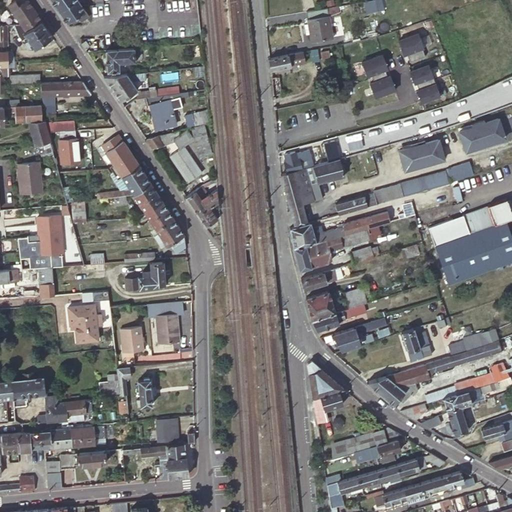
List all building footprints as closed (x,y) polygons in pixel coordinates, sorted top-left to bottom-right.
[(7,5),(20,24),(35,24),(40,20),(34,11),(30,5),(27,0),(25,0),(17,5),(14,0),(7,5)] [(88,15),(78,0),(72,0),(64,3),(56,6),(64,18),(67,22),(77,16),(80,21),(88,15)] [(377,11),(374,0),(372,0),(364,2),(367,13),(377,11)] [(340,14),(339,6),(327,8),(328,8),(328,9),(331,9),(331,13),(328,13),(329,16),(340,14)] [(332,37),(329,16),(328,13),(331,13),(331,9),(328,9),(328,8),(327,8),(306,11),(311,41),(332,37)] [(43,30),(46,28),(40,20),(35,24),(18,35),(21,39),(25,37),(27,40),(34,35),(43,30)] [(18,35),(35,24),(20,24),(15,24),(15,25),(14,26),(18,35)] [(23,42),(27,48),(33,48),(51,36),(46,28),(43,30),(34,35),(27,40),(23,42)] [(404,57),(424,49),(418,33),(398,40),(404,57)] [(333,48),(333,45),(290,54),(269,58),(270,67),(270,71),(291,66),(291,65),(330,57),(328,49),(333,48)] [(134,59),(133,48),(105,50),(106,72),(119,71),(118,62),(134,61),(134,59)] [(7,50),(0,50),(0,69),(3,70),(3,76),(7,76),(7,67),(13,67),(13,59),(12,51),(7,50)] [(362,60),(366,79),(388,73),(383,55),(362,60)] [(409,71),(423,106),(441,99),(428,64),(409,71)] [(9,78),(9,83),(40,82),(39,73),(9,74),(9,78)] [(139,79),(136,73),(103,76),(111,87),(120,101),(137,89),(132,82),(139,79)] [(375,100),(396,92),(390,75),(369,83),(375,100)] [(279,77),(271,78),(272,92),(272,95),(281,94),(279,77)] [(56,81),(40,82),(41,94),(45,111),(55,111),(54,94),(71,94),(90,94),(82,80),(71,81),(56,81)] [(168,95),(179,93),(178,86),(148,90),(149,97),(168,95)] [(136,92),(136,99),(145,97),(149,97),(148,90),(136,92)] [(169,100),(168,95),(149,97),(145,97),(147,105),(150,105),(156,129),(175,124),(172,109),(182,107),(179,97),(169,100)] [(18,101),(7,102),(7,106),(14,106),(15,111),(15,115),(15,121),(24,121),(31,120),(31,114),(42,114),(40,107),(38,100),(18,101)] [(3,106),(0,106),(0,124),(2,124),(15,124),(15,121),(15,115),(9,115),(9,121),(4,122),(3,106)] [(209,119),(208,110),(184,116),(187,128),(190,127),(209,122),(209,119)] [(457,129),(465,154),(507,141),(499,116),(457,129)] [(47,131),(44,122),(43,120),(31,120),(24,121),(24,122),(28,122),(34,145),(36,145),(49,141),(48,137),(47,131)] [(57,121),(58,130),(74,130),(73,120),(70,120),(57,121)] [(412,121),(399,125),(402,134),(414,130),(412,121)] [(210,133),(209,122),(190,127),(198,157),(211,154),(206,134),(210,133)] [(192,140),(185,128),(162,134),(145,138),(152,148),(175,142),(179,149),(182,147),(192,140)] [(373,140),(369,129),(347,135),(350,147),(373,140)] [(74,130),(58,130),(59,139),(58,139),(59,163),(77,162),(75,137),(74,137),(74,130)] [(116,169),(133,158),(117,134),(106,142),(101,145),(105,152),(113,165),(116,169)] [(398,150),(404,170),(413,167),(413,165),(434,160),(434,162),(444,159),(438,139),(426,142),(412,146),(398,150)] [(49,141),(36,145),(39,155),(48,152),(48,154),(52,153),(50,143),(49,141)] [(200,173),(182,147),(179,149),(170,155),(188,181),(200,173)] [(286,173),(302,168),(299,158),(296,159),(294,151),(283,154),(285,162),(283,162),(286,173)] [(316,165),(323,163),(321,156),(314,158),(316,165)] [(138,165),(133,158),(116,169),(121,176),(138,165)] [(339,158),(323,163),(316,165),(313,165),(318,183),(344,175),(340,161),(339,158)] [(40,192),(37,161),(16,163),(19,194),(40,192)] [(116,169),(113,165),(107,169),(110,174),(113,172),(117,178),(121,176),(116,169)] [(121,176),(128,187),(132,193),(149,182),(138,165),(121,176)] [(313,165),(302,168),(286,173),(280,174),(286,198),(291,213),(294,226),(306,222),(301,204),(322,198),(318,183),(313,165)] [(399,183),(403,196),(449,184),(445,170),(399,183)] [(149,182),(132,193),(138,203),(156,192),(149,182)] [(376,203),(403,196),(399,183),(372,190),(373,193),(376,203)] [(205,191),(201,186),(194,190),(201,200),(206,197),(205,191)] [(132,193),(128,187),(124,189),(108,191),(96,192),(96,197),(100,196),(114,195),(126,194),(132,193)] [(201,200),(194,190),(185,197),(193,210),(197,215),(207,208),(201,200)] [(214,204),(217,202),(216,190),(206,197),(201,200),(207,208),(197,215),(205,227),(217,218),(212,212),(217,208),(214,204)] [(162,202),(156,192),(138,203),(144,211),(150,207),(152,209),(162,202)] [(132,193),(126,194),(130,199),(134,206),(138,203),(132,193)] [(376,203),(373,193),(335,204),(337,214),(376,203)] [(130,199),(126,194),(114,195),(100,196),(101,203),(119,201),(126,201),(130,199)] [(74,220),(85,219),(83,199),(69,201),(71,219),(73,219),(74,220)] [(166,208),(162,202),(152,209),(150,207),(144,211),(145,213),(149,219),(166,208)] [(511,260),(511,231),(508,220),(496,224),(489,205),(465,214),(472,232),(437,244),(451,283),(499,265),(501,269),(505,268),(504,264),(511,260)] [(171,216),(166,208),(149,219),(153,226),(154,227),(164,221),(171,216)] [(310,221),(306,222),(294,226),(289,227),(291,240),(292,248),(310,243),(327,238),(348,233),(364,228),(376,225),(384,223),(389,221),(386,211),(341,223),(342,225),(322,231),(320,225),(311,227),(310,221)] [(58,213),(33,215),(37,255),(61,253),(58,213)] [(164,221),(154,227),(155,229),(158,234),(160,236),(177,225),(171,216),(164,221)] [(175,252),(185,246),(183,234),(177,225),(160,236),(158,234),(153,237),(160,247),(165,244),(165,245),(168,243),(175,252)] [(379,236),(376,225),(364,228),(367,239),(379,236)] [(72,226),(65,227),(65,236),(74,235),(74,234),(72,226)] [(310,243),(292,248),(295,258),(297,267),(298,271),(327,263),(331,259),(328,250),(367,239),(364,228),(348,233),(327,238),(310,243)] [(139,238),(139,232),(127,232),(128,238),(126,238),(126,241),(128,241),(128,239),(139,238)] [(423,253),(420,244),(406,249),(409,257),(423,253)] [(372,256),(370,249),(369,246),(349,252),(352,262),(372,256)] [(372,256),(378,254),(376,247),(370,249),(372,256)] [(123,261),(161,258),(161,251),(123,254),(123,261)] [(84,264),(102,263),(102,254),(83,255),(84,264)] [(352,263),(355,272),(368,267),(366,259),(352,263)] [(142,276),(124,277),(126,289),(152,287),(151,284),(164,283),(162,261),(149,262),(150,270),(150,272),(147,272),(147,276),(142,276)] [(104,263),(102,263),(84,264),(82,264),(70,265),(57,266),(51,266),(52,271),(59,271),(60,281),(104,278),(104,263)] [(53,294),(52,271),(51,266),(37,267),(37,272),(41,271),(42,283),(39,283),(40,296),(53,295),(53,294)] [(316,273),(300,278),(303,290),(342,277),(338,266),(316,273)] [(0,269),(0,281),(17,281),(16,269),(1,270),(0,269)] [(361,287),(366,302),(372,301),(371,299),(383,296),(378,282),(361,287)] [(362,304),(366,302),(361,287),(342,293),(344,298),(337,300),(341,310),(362,304)] [(82,301),(108,299),(107,290),(81,292),(82,301)] [(328,290),(305,297),(309,315),(311,320),(335,312),(328,290)] [(182,313),(181,302),(163,303),(146,304),(146,306),(147,316),(154,315),(156,344),(178,342),(175,313),(182,313)] [(97,339),(93,304),(67,306),(69,324),(74,323),(76,341),(97,339)] [(335,312),(311,320),(316,330),(342,322),(341,320),(345,319),(345,318),(365,312),(362,304),(341,310),(335,312)] [(371,326),(371,328),(384,324),(382,318),(373,320),(369,322),(371,326)] [(358,325),(333,333),(338,351),(359,344),(356,333),(371,328),(371,326),(369,322),(358,325)] [(142,350),(140,326),(119,328),(122,352),(133,351),(142,350)] [(413,327),(400,331),(409,360),(431,353),(424,331),(420,332),(419,328),(414,329),(413,327)] [(484,343),(498,339),(494,328),(480,333),(484,343)] [(447,345),(450,354),(475,346),(473,338),(464,341),(464,340),(447,345)] [(371,386),(392,404),(399,397),(403,400),(410,392),(412,394),(416,390),(414,382),(429,377),(428,372),(501,349),(498,339),(484,343),(475,346),(450,354),(366,381),(371,386)] [(122,352),(114,353),(116,368),(127,367),(135,366),(133,351),(122,352)] [(310,384),(312,397),(338,390),(342,388),(340,386),(325,372),(311,360),(306,363),(310,384)] [(127,367),(116,368),(117,373),(118,380),(118,385),(120,395),(125,394),(124,384),(127,377),(128,376),(127,367)] [(106,379),(107,380),(107,386),(118,385),(118,380),(117,373),(109,374),(110,379),(106,379)] [(10,379),(11,397),(12,406),(25,404),(26,403),(25,400),(26,400),(26,395),(44,393),(42,376),(32,377),(23,378),(10,379)] [(496,381),(466,390),(468,396),(470,402),(476,401),(478,400),(484,398),(488,397),(486,391),(498,387),(510,383),(510,382),(508,376),(496,381)] [(4,397),(11,397),(10,379),(0,380),(0,407),(5,407),(4,397)] [(151,405),(148,379),(137,380),(138,399),(136,399),(136,403),(139,403),(139,406),(151,405)] [(120,395),(118,385),(107,386),(107,380),(98,381),(99,397),(120,395)] [(453,381),(423,390),(426,401),(442,397),(456,393),(454,385),(453,381)] [(338,390),(312,397),(314,409),(322,407),(323,408),(341,403),(338,390)] [(456,393),(442,397),(446,409),(460,405),(470,402),(468,396),(466,390),(460,391),(456,393)] [(36,415),(37,422),(67,419),(66,414),(65,401),(61,402),(61,398),(57,399),(57,395),(56,394),(43,396),(45,414),(36,415)] [(485,402),(486,405),(487,408),(498,405),(495,398),(495,395),(488,397),(484,398),(478,400),(479,404),(485,402)] [(91,411),(90,398),(72,400),(65,401),(66,414),(91,411)] [(127,412),(125,400),(118,401),(119,413),(127,412)] [(423,402),(399,409),(415,419),(426,414),(423,402)] [(460,405),(446,409),(446,410),(454,433),(467,429),(466,426),(470,425),(467,417),(464,418),(460,405)] [(437,415),(420,422),(421,423),(428,427),(440,422),(437,415)] [(511,418),(480,428),(483,437),(501,432),(511,428),(511,418)] [(91,426),(69,428),(70,446),(105,443),(103,425),(92,426),(91,426)] [(404,435),(388,426),(356,436),(360,448),(368,446),(397,438),(404,435)] [(70,446),(69,428),(48,429),(49,448),(70,446)] [(511,428),(501,432),(503,439),(511,436),(511,428)] [(49,448),(48,429),(29,431),(31,449),(49,448)] [(29,431),(15,432),(17,450),(31,449),(29,431)] [(17,450),(15,432),(0,433),(2,451),(17,450)] [(360,448),(356,436),(335,442),(339,455),(353,450),(356,450),(360,448)] [(397,438),(368,446),(372,457),(379,455),(381,462),(394,458),(392,451),(400,449),(397,438)] [(511,438),(500,443),(503,451),(511,447),(511,438)] [(186,473),(183,442),(156,445),(143,446),(133,447),(121,448),(122,454),(139,452),(140,458),(160,456),(160,461),(154,461),(154,466),(156,466),(156,469),(159,470),(160,478),(186,475),(186,473)] [(360,448),(356,450),(353,450),(357,461),(372,457),(368,446),(360,448)] [(59,467),(59,469),(73,468),(73,465),(104,462),(103,450),(75,453),(58,454),(59,460),(59,467)] [(431,452),(395,463),(398,474),(405,472),(409,471),(419,468),(426,466),(424,460),(429,459),(439,465),(445,460),(438,456),(431,452)] [(511,453),(487,461),(499,468),(511,464),(511,453)] [(395,463),(375,469),(379,480),(388,477),(389,482),(400,478),(398,474),(395,463)] [(375,469),(357,475),(361,485),(368,483),(369,487),(380,484),(379,480),(375,469)] [(460,470),(441,475),(445,486),(460,481),(462,486),(474,483),(472,476),(463,479),(460,470)] [(61,487),(61,471),(46,473),(47,488),(61,487)] [(0,492),(33,489),(32,480),(32,475),(18,477),(18,482),(0,484),(0,492)] [(357,475),(336,481),(340,492),(349,489),(350,493),(362,490),(361,485),(357,475)] [(441,475),(420,481),(423,492),(433,489),(445,486),(441,475)] [(326,484),(330,508),(343,504),(345,503),(345,500),(343,501),(340,492),(336,481),(326,484)] [(415,483),(403,487),(406,497),(423,492),(420,481),(415,483)] [(494,488),(490,486),(485,487),(487,496),(490,495),(493,507),(498,505),(495,494),(494,490),(496,489),(494,488)] [(390,490),(382,492),(374,495),(377,505),(385,503),(402,498),(406,497),(403,487),(402,487),(393,489),(390,490)] [(500,511),(510,511),(507,499),(503,501),(501,494),(498,493),(495,494),(498,505),(500,511)] [(126,500),(112,501),(113,511),(117,511),(127,511),(126,500)] [(433,508),(433,509),(441,507),(439,501),(434,502),(435,505),(432,506),(433,508)]
